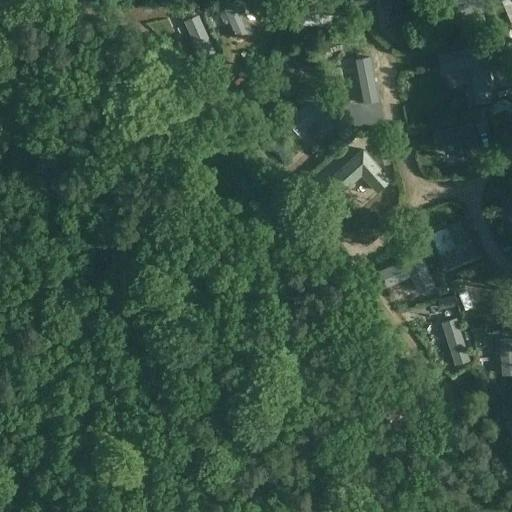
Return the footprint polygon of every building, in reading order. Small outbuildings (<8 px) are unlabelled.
[(236,39),(252,32),(238,0),(231,0),(221,5),(236,39)] [(410,0),(391,0),(396,39),(415,37),(410,0)] [(483,0),(432,0),(434,17),(485,11),(483,0)] [(493,0),(502,36),(511,34),(511,26),(505,0),(493,0)] [(180,8),(155,11),(157,23),(166,21),(166,26),(175,25),(174,20),(181,19),(180,8)] [(301,13),(291,13),(291,25),(334,26),(334,15),(310,15),(310,8),(301,8),(301,13)] [(181,31),(187,52),(201,47),(194,27),(181,31)] [(462,33),(451,37),(454,45),(466,41),(462,33)] [(311,41),(308,35),(293,42),(296,49),(311,41)] [(486,43),(439,52),(443,71),(470,65),(475,90),(494,87),(486,43)] [(327,44),(317,50),(323,60),(333,55),(327,44)] [(377,105),(372,59),(356,61),(361,107),(377,105)] [(491,90),(476,93),(478,102),(493,99),(491,90)] [(298,134),(314,120),(325,133),(339,121),(315,95),(286,120),(298,134)] [(484,112),(472,115),(476,132),(488,129),(484,112)] [(436,149),(458,143),(463,160),(480,156),(471,122),(431,132),(436,149)] [(348,126),(337,133),(341,140),(351,133),(348,126)] [(362,147),(331,175),(345,190),(361,175),(376,192),(391,179),(362,147)] [(387,151),(378,153),(381,166),(390,163),(387,151)] [(449,152),(434,154),(436,169),(451,167),(449,152)] [(416,218),(409,224),(415,231),(422,225),(416,218)] [(456,250),(440,257),(446,271),(476,258),(459,219),(445,225),(456,250)] [(439,235),(422,239),(425,250),(441,246),(439,235)] [(387,286),(410,276),(418,293),(434,285),(418,252),(379,270),(387,286)] [(444,286),(436,289),(440,297),(447,294),(444,286)] [(453,296),(437,298),(440,310),(455,307),(453,296)] [(454,310),(418,316),(420,327),(440,324),(441,328),(449,327),(448,322),(455,321),(454,310)] [(511,373),(511,325),(501,327),(502,339),(499,339),(501,375),(511,373)] [(485,334),(475,334),(475,344),(485,344),(485,334)]
